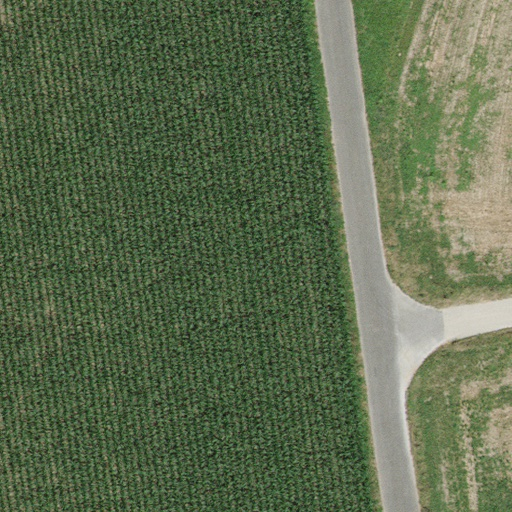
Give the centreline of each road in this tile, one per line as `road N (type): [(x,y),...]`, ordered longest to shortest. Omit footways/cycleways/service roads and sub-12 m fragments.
road 1 (track): [(331,0),(403,511)]
road 2 (track): [(511,317),(378,334)]
